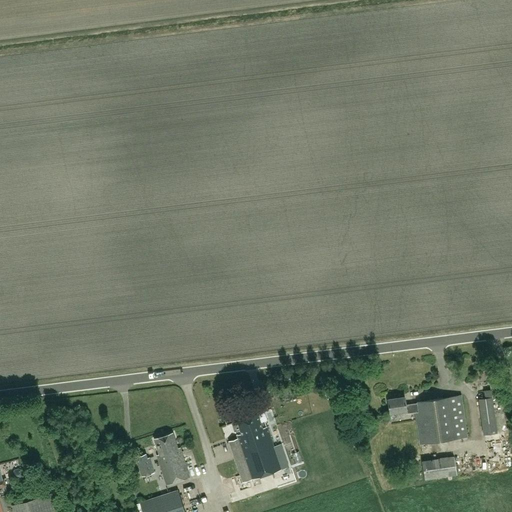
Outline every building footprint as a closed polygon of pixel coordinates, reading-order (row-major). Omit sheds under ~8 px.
[(490,390),(478,392),(479,399),(478,399),(484,434),(497,432),(491,397),(490,390)] [(467,437),(466,431),(461,395),(416,402),(405,404),(404,396),(387,399),(389,413),(406,410),(406,413),(415,412),(420,444),(467,437)] [(238,437),(228,441),(243,482),(288,467),(280,444),(273,446),(266,426),(261,427),(257,413),(237,420),(237,421),(232,423),(235,431),(240,429),(242,433),(236,434),(238,437)] [(159,454),(156,455),(166,485),(190,477),(180,447),(178,448),(172,432),(153,439),(159,454)] [(435,464),(424,465),(425,479),(457,476),(455,453),(434,455),(435,464)] [(139,460),(137,461),(142,476),(154,472),(149,457),(147,458),(146,454),(137,456),(139,460)] [(185,511),(178,490),(140,502),(143,511),(185,511)] [(56,511),(51,493),(12,504),(14,511),(56,511)]
